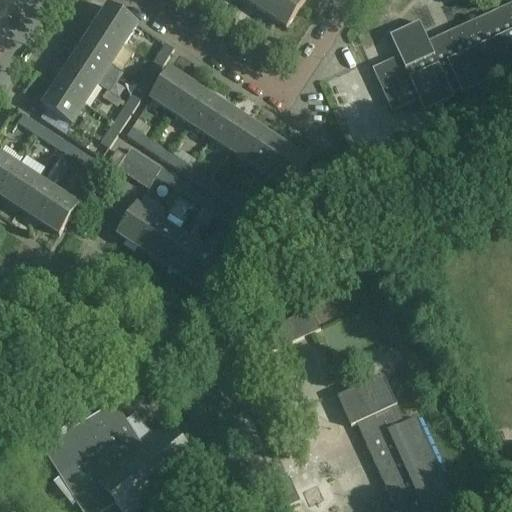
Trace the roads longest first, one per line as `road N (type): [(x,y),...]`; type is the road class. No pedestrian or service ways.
road 1 (residential): [(131,0),(280,100),(345,0)]
road 2 (residential): [(20,288),(36,266),(68,252),(159,318),(155,360),(140,363)]
road 3 (residential): [(140,363),(20,288)]
